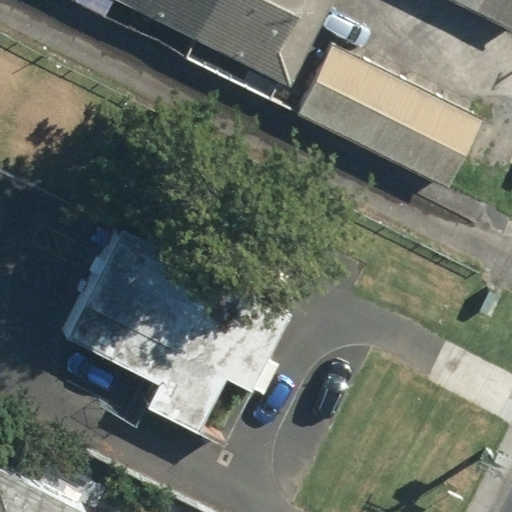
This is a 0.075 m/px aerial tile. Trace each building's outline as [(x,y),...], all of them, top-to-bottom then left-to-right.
[(117,0),(282,83),(324,0),(117,0)] [(511,0),(462,0),(511,24),(511,0)] [(479,115),(328,39),(293,109),(444,185),(479,115)] [(115,213),(56,327),(151,377),(139,400),(218,442),(250,381),(261,387),(275,360),(262,352),(288,302),(115,213)] [(0,456),(0,511),(86,511),(90,504),(0,456)]
